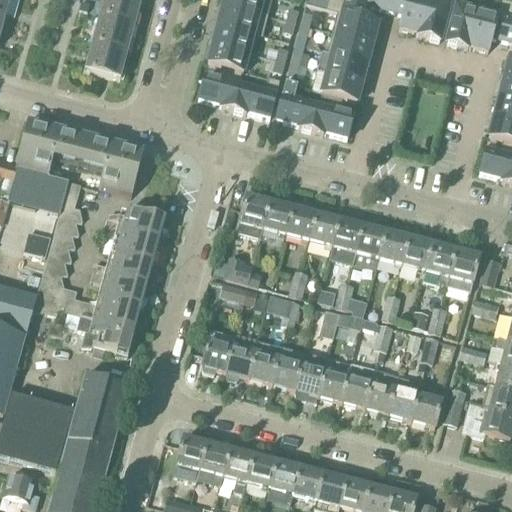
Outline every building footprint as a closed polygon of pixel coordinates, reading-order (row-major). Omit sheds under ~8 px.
[(0,0),(0,37),(10,0),(103,0),(83,75),(120,84),(142,0),(0,0)] [(258,17),(262,0),(225,0),(223,8),(258,18),(258,17)] [(307,0),(305,9),(325,15),(329,1),(328,1),(323,0),(307,0)] [(363,24),(367,10),(366,10),(368,0),(346,0),(346,1),(344,0),(328,0),(328,1),(329,1),(325,15),(337,18),(337,17),(363,24)] [(407,0),(368,0),(366,10),(367,10),(402,19),(403,20),(407,0)] [(407,0),(403,20),(402,19),(398,33),(418,38),(419,39),(428,3),(415,0),(407,0)] [(449,9),(428,3),(419,39),(418,38),(417,40),(439,46),(449,9)] [(511,7),(499,4),(495,21),(490,42),(491,43),(511,48),(511,7)] [(223,8),(218,28),(262,40),(268,19),(258,17),(258,18),(223,8)] [(468,51),(467,51),(476,16),(455,10),(445,48),(467,53),(468,51)] [(289,13),(286,25),(294,27),(298,16),(289,13)] [(491,43),(490,42),(495,21),(476,16),(467,51),(468,51),(487,56),(491,43)] [(300,29),(309,31),(312,19),(303,17),(300,29)] [(332,37),(371,48),(377,27),(363,24),(337,17),(337,18),(332,37)] [(291,39),(294,27),(286,25),(282,37),(291,39)] [(248,57),(248,58),(252,59),(257,40),(262,41),(262,40),(218,28),(212,48),(248,57)] [(306,43),(309,31),(300,29),(297,40),(306,43)] [(371,48),(332,37),(326,57),(366,68),(371,48)] [(221,72),(231,75),(242,78),(248,58),(248,57),(212,48),(207,68),(221,72)] [(278,53),(275,64),(284,67),(287,55),(278,53)] [(316,75),(326,78),(361,87),(366,68),(326,57),(321,56),(316,75)] [(293,57),(290,68),(299,71),(302,59),(293,57)] [(511,62),(509,62),(503,82),(511,84),(511,62)] [(284,67),(275,64),(272,76),(281,79),(284,67)] [(296,82),(299,71),(290,68),(287,80),(296,82)] [(197,104),(221,111),(222,111),(231,75),(221,72),(217,86),(203,82),(197,104)] [(222,111),(221,111),(220,113),(245,119),(246,117),(245,117),(251,95),(238,92),(242,78),(231,75),(222,111)] [(356,108),(361,87),(326,78),(320,98),(321,99),(332,101),(342,104),(356,108)] [(498,102),(511,105),(511,84),(503,82),(498,102)] [(263,99),(251,95),(245,117),(246,117),(269,123),(279,86),(267,83),(263,99)] [(299,131),(305,109),(292,106),(296,91),(285,88),(275,125),(298,131),(299,131)] [(332,101),(321,99),(317,113),(305,109),(299,131),(298,131),(298,133),(323,140),(323,138),(322,138),(332,101)] [(338,118),(342,104),(332,101),(322,138),(323,138),(346,144),(352,122),(338,118)] [(511,105),(498,102),(493,122),(511,126),(511,105)] [(511,126),(493,122),(488,143),(501,146),(511,149),(511,148),(511,126)] [(16,171),(48,180),(54,159),(104,172),(98,193),(131,202),(143,155),(90,141),(90,142),(89,145),(81,143),(82,140),(82,139),(28,124),(16,171)] [(478,178),(501,184),(502,185),(511,149),(501,146),(498,160),(484,156),(478,178)] [(511,189),(511,148),(511,149),(502,185),(501,184),(501,186),(511,189)] [(0,192),(0,195),(8,198),(15,172),(0,167),(0,182),(2,183),(0,192)] [(68,187),(66,195),(78,198),(80,190),(68,187)] [(66,195),(64,202),(76,206),(78,198),(66,195)] [(259,244),(262,235),(269,208),(260,205),(259,201),(248,198),(246,202),(245,201),(236,238),(259,244)] [(64,202),(62,210),(68,211),(74,213),(76,206),(64,202)] [(269,208),(262,235),(285,241),(292,214),(283,211),(283,207),(272,204),(270,208),(269,208)] [(68,211),(62,210),(55,233),(76,228),(82,226),(79,215),(74,213),(68,211)] [(285,241),(308,247),(315,220),(292,214),(285,241)] [(85,307),(81,322),(83,322),(135,336),(164,225),(127,215),(123,229),(107,225),(102,241),(119,246),(111,273),(95,268),(90,286),(107,290),(101,311),(87,307),(85,307)] [(308,247),(332,253),(339,226),(330,223),(329,219),(318,216),(316,220),(315,220),(308,247)] [(339,226),(332,253),(354,259),(361,232),(339,226)] [(76,228),(55,233),(52,247),(72,241),(79,240),(76,228)] [(377,265),(384,238),(376,236),(376,231),(365,228),(363,232),(361,232),(354,259),(351,269),(374,275),(377,265)] [(385,238),(384,238),(377,265),(401,271),(408,244),(399,241),(399,237),(388,234),(385,238)] [(27,238),(22,258),(44,263),(49,244),(27,238)] [(408,244),(401,271),(424,277),(431,250),(423,247),(422,243),(411,240),(408,244)] [(72,241),(52,247),(48,260),(69,255),(75,253),(72,241)] [(431,250),(424,277),(448,283),(455,256),(446,254),(446,249),(434,246),(432,250),(431,250)] [(69,255),(48,260),(45,273),(65,268),(72,266),(69,255)] [(455,256),(448,283),(445,292),(469,298),(478,262),(455,256)] [(224,284),(247,290),(250,278),(252,270),(229,264),(224,284)] [(499,269),(486,265),(480,289),(493,293),(499,269)] [(65,268),(45,273),(41,287),(62,281),(68,280),(65,268)] [(297,291),(303,293),(307,280),(294,276),(291,286),(298,288),(297,291)] [(250,278),(247,290),(257,293),(260,281),(250,278)] [(41,287),(38,299),(65,293),(62,281),(41,287)] [(300,304),(303,293),(297,291),(298,288),(291,286),(287,301),(300,304)] [(339,288),(337,299),(343,300),(342,304),(349,305),(352,292),(339,288)] [(219,302),(243,308),(246,295),(223,289),(219,302)] [(0,334),(25,341),(26,341),(33,315),(37,302),(0,291),(0,334)] [(38,299),(37,302),(33,315),(57,321),(58,315),(65,293),(38,299)] [(65,293),(58,315),(71,319),(75,304),(77,297),(65,293)] [(252,311),(256,298),(246,295),(243,308),(252,311)] [(350,317),(349,320),(363,324),(366,309),(349,305),(342,304),(343,300),(337,299),(333,313),(350,317)] [(389,316),(396,318),(399,304),(386,300),(383,311),(390,313),(389,316)] [(75,304),(71,319),(81,322),(85,307),(75,304)] [(469,318),(480,321),(482,314),(486,315),(488,309),(473,305),(469,318)] [(286,306),(283,317),(289,319),(289,322),(295,324),(299,309),(286,306)] [(482,314),(480,321),(494,325),(498,311),(488,309),(486,315),(482,314)] [(393,328),(396,318),(389,316),(390,313),(383,311),(379,325),(393,328)] [(435,328),(442,330),(446,316),(432,313),(429,323),(436,325),(435,328)] [(335,332),(339,320),(324,316),(321,329),(335,332)] [(289,319),(283,317),(279,330),(292,334),(295,324),(289,322),(289,319)] [(96,352),(128,361),(135,336),(83,322),(81,322),(77,335),(100,341),(96,352)] [(439,341),(442,330),(435,328),(436,325),(429,323),(426,337),(439,341)] [(381,347),(388,349),(391,334),(378,330),(375,341),(382,342),(381,347)] [(0,421),(2,422),(25,341),(0,334),(0,421)] [(216,377),(224,379),(234,342),(210,336),(200,373),(201,373),(202,377),(213,380),(216,377)] [(239,383),(247,385),(257,348),(257,346),(234,340),(234,342),(224,379),(225,384),(236,387),(239,383)] [(385,358),(388,349),(381,347),(382,342),(375,341),(372,355),(385,358)] [(427,359),(433,361),(437,345),(424,342),(421,353),(429,355),(427,359)] [(504,355),(501,368),(511,371),(511,346),(507,345),(507,346),(496,343),(494,350),(496,353),(504,355)] [(257,348),(247,385),(271,391),(280,354),(257,348)] [(457,364),(468,367),(470,360),(474,361),(475,355),(460,351),(457,364)] [(431,370),(433,361),(427,359),(429,355),(421,353),(418,366),(431,370)] [(280,354),(271,391),(294,397),(303,360),(280,354)] [(470,360),(468,367),(482,371),(485,357),(475,355),(474,361),(470,360)] [(315,403),(316,403),(326,364),(327,364),(304,358),(303,360),(294,397),(295,404),(305,407),(309,401),(315,403)] [(316,403),(340,409),(350,371),(326,364),(316,403)] [(511,371),(501,368),(495,391),(511,395),(511,371)] [(350,371),(340,409),(363,415),(372,378),(373,376),(350,371)] [(372,378),(363,415),(387,421),(396,385),(372,378)] [(97,511),(130,393),(85,381),(48,511),(97,511)] [(396,385),(387,421),(409,427),(416,400),(419,389),(397,383),(396,385)] [(486,389),(479,412),(511,420),(511,395),(495,391),(494,392),(486,389)] [(450,404),(462,407),(464,398),(452,395),(450,404)] [(73,417),(11,400),(0,439),(0,462),(55,479),(73,417)] [(416,400),(409,427),(434,434),(441,407),(416,400)] [(462,407),(450,404),(443,429),(455,432),(462,407)] [(483,444),(484,440),(509,446),(511,434),(511,420),(479,412),(468,409),(460,438),(483,444)] [(196,487),(197,485),(206,448),(197,446),(197,442),(186,439),(184,442),(182,442),(175,469),(172,481),(196,487)] [(220,491),(222,482),(229,454),(221,452),(220,448),(209,445),(207,449),(206,448),(197,485),(220,491)] [(242,500),(245,488),(252,460),(244,458),(243,454),(233,451),(230,455),(229,454),(222,482),(235,485),(232,497),(242,500)] [(252,460),(245,488),(269,494),(276,466),(252,460)] [(269,494),(291,499),(299,472),(276,466),(269,494)] [(291,499),(314,505),(322,478),(299,472),(291,499)] [(322,478),(314,505),(315,506),(312,511),(338,511),(345,484),(336,482),(336,478),(326,476),(324,479),(322,478)] [(35,511),(38,502),(31,500),(34,489),(8,482),(3,502),(23,507),(21,511),(35,511)] [(338,511),(339,511),(362,511),(368,490),(345,484),(338,511)] [(387,511),(391,496),(368,490),(362,511),(387,511)] [(413,511),(416,503),(391,496),(387,511),(413,511)]
